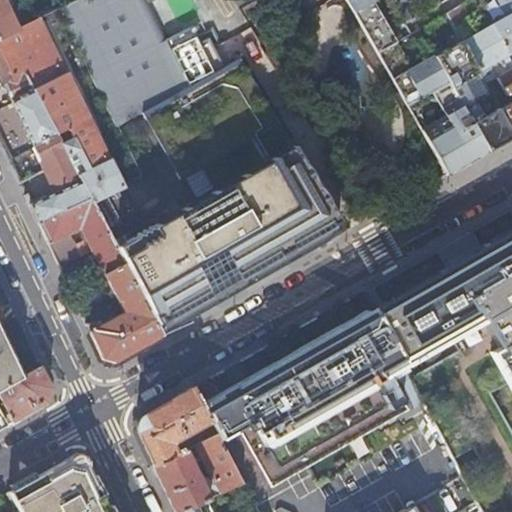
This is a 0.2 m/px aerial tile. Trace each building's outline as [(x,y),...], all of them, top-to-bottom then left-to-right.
[(224,37),(218,26),(201,34),(196,24),(167,38),(146,1),(147,0),(75,0),(64,5),(60,7),(67,22),(63,25),(113,127),(115,126),(220,68),(211,49),(219,45),(227,41),(224,37)] [(347,0),(377,52),(396,42),(374,1),(375,0),(347,0)] [(399,0),(390,0),(398,12),(404,9),(399,0)] [(511,10),(511,12),(490,25),(511,64),(511,53),(511,0),(495,0),(498,4),(511,10)] [(0,36),(22,26),(18,18),(10,22),(0,1),(0,36)] [(461,5),(444,15),(461,44),(477,73),(483,83),(492,78),(490,73),(483,70),(502,59),(508,69),(511,66),(511,64),(490,25),(464,39),(469,21),(461,5)] [(0,36),(0,146),(9,165),(18,184),(43,171),(53,193),(28,205),(37,224),(50,218),(88,200),(89,202),(120,186),(119,184),(139,175),(115,126),(113,127),(63,25),(67,22),(60,7),(33,20),(22,26),(0,36)] [(404,9),(398,12),(404,24),(411,20),(404,9)] [(434,59),(432,55),(411,67),(396,42),(377,52),(391,78),(406,105),(447,82),(434,59)] [(461,44),(434,59),(447,82),(485,151),(511,136),(497,111),(488,96),(473,104),(461,82),(477,73),(461,44)] [(211,49),(220,68),(229,63),(219,45),(211,49)] [(220,68),(115,126),(139,175),(119,184),(120,186),(89,202),(123,266),(161,336),(199,315),(279,269),(325,243),(328,240),(330,237),(331,236),(333,232),(334,228),(334,224),(334,220),(333,216),(332,212),(305,168),(256,88),(237,58),(229,63),(220,68)] [(504,96),(511,92),(511,94),(511,102),(497,111),(511,136),(511,135),(511,66),(508,69),(493,77),(504,96)] [(447,82),(406,105),(445,174),(485,151),(447,82)] [(123,266),(89,202),(88,200),(50,218),(37,224),(47,247),(57,267),(90,251),(103,276),(123,266)] [(511,228),(480,247),(511,304),(511,228)] [(462,256),(446,266),(479,326),(483,323),(500,353),(495,356),(511,387),(511,386),(511,304),(480,247),(462,256)] [(161,336),(123,266),(103,276),(121,312),(96,327),(93,322),(85,326),(100,359),(107,361),(115,363),(161,336)] [(408,288),(440,347),(479,326),(446,266),(408,288)] [(371,308),(404,367),(440,347),(408,288),(371,308)] [(371,308),(249,378),(295,465),(402,406),(386,377),(404,367),(371,308)] [(0,332),(0,388),(21,376),(3,339),(0,332)] [(493,357),(511,391),(511,386),(511,387),(495,356),(493,357)] [(40,372),(38,367),(21,376),(0,388),(0,406),(9,423),(45,402),(46,395),(48,388),(40,372)] [(212,433),(214,436),(217,441),(236,431),(265,483),(295,465),(249,378),(198,406),(206,421),(210,428),(212,433)] [(136,433),(152,467),(168,459),(214,436),(212,433),(210,428),(179,444),(176,437),(183,434),(183,435),(196,428),(195,426),(206,421),(198,406),(190,390),(140,418),(138,425),(136,433)] [(402,406),(295,465),(299,471),(405,412),(402,406)] [(240,484),(217,441),(214,436),(168,459),(152,467),(173,511),(181,511),(194,506),(203,502),(240,484)] [(66,457),(64,461),(33,478),(9,492),(4,494),(14,511),(106,511),(100,499),(90,477),(85,468),(86,464),(83,457),(78,454),(73,454),(66,457)] [(295,465),(265,483),(268,489),(299,471),(295,465)] [(6,486),(9,492),(33,478),(30,472),(6,486)] [(90,477),(100,499),(104,497),(92,476),(90,477)] [(462,478),(402,511),(480,511),(468,489),(462,478)] [(207,511),(203,502),(181,511),(207,511)]
